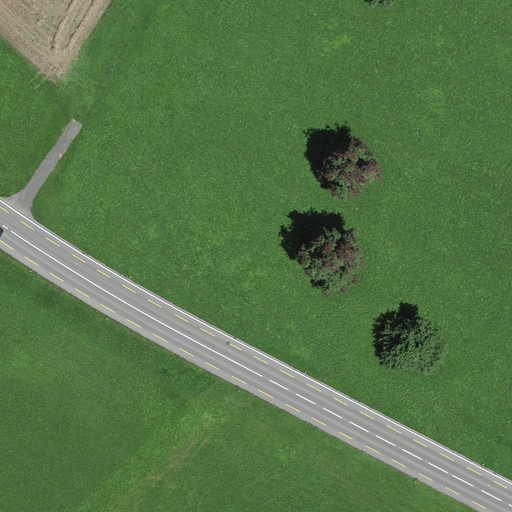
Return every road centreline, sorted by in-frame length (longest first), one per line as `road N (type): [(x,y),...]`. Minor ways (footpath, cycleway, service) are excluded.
road 1 (tertiary): [(0,225),(182,334),(511,507)]
road 2 (track): [(4,228),(77,121)]
